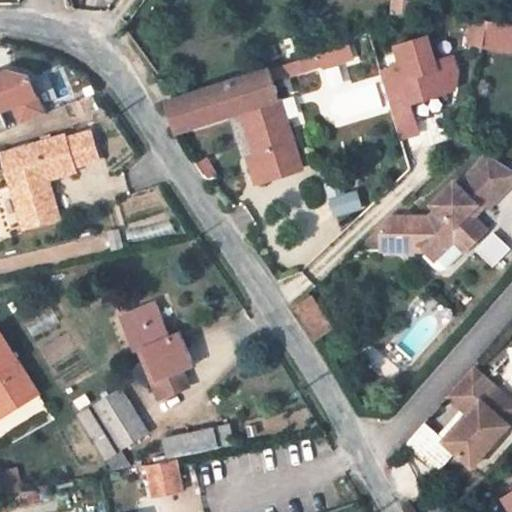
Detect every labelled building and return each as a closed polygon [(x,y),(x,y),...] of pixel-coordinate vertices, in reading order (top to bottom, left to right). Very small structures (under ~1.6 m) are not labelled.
[(398,0),(394,0),(391,21),(411,19),(413,2),(398,0)] [(487,22),(472,20),(468,44),(483,47),(487,22)] [(399,66),(382,70),(399,141),(422,136),(414,106),(463,94),(454,55),(437,59),(432,36),(394,45),(399,66)] [(302,37),(292,40),(293,47),(304,44),(302,37)] [(346,43),(317,52),(321,64),(321,67),(351,57),(346,43)] [(317,52),(299,58),(302,70),(321,64),(317,52)] [(272,80),(302,70),(299,58),(169,100),(177,132),(245,112),(258,153),(249,156),(257,183),(300,169),(272,80)] [(0,110),(14,105),(22,124),(44,114),(28,75),(10,70),(0,74),(0,110)] [(156,75),(147,81),(158,96),(166,90),(156,75)] [(93,130),(68,137),(75,166),(101,158),(93,130)] [(77,171),(75,166),(68,137),(67,135),(3,154),(25,229),(62,218),(53,188),(47,190),(45,180),(77,171)] [(511,184),(511,171),(488,157),(458,186),(455,182),(432,204),(436,209),(422,223),(409,235),(415,242),(423,250),(425,252),(422,256),(430,265),(445,269),(463,252),(485,231),(472,217),(468,213),(481,201),(485,205),(488,208),(511,184)] [(199,167),(208,180),(216,174),(208,161),(199,167)] [(331,194),(332,216),(360,214),(359,192),(331,194)] [(481,201),(468,213),(472,217),(485,205),(481,201)] [(380,249),(406,250),(415,242),(409,235),(422,223),(416,216),(399,217),(381,233),(380,249)] [(492,231),(475,250),(494,267),(511,249),(492,231)] [(406,250),(423,250),(415,242),(406,250)] [(294,308),(316,341),(334,330),(312,296),(294,308)] [(120,317),(135,351),(143,348),(157,379),(181,369),(193,364),(179,330),(170,334),(156,302),(120,317)] [(0,411),(4,418),(37,397),(0,337),(0,411)] [(181,369),(157,379),(164,395),(188,385),(181,369)] [(469,417),(446,445),(456,453),(475,470),(511,428),(509,426),(487,406),(500,392),(475,370),(449,400),(464,413),(469,417)] [(120,390),(80,415),(107,459),(117,452),(147,433),(120,390)] [(511,423),(511,402),(500,392),(487,406),(509,426),(511,423)] [(469,417),(464,413),(441,440),(446,445),(469,417)] [(227,426),(165,439),(169,456),(232,443),(227,426)] [(441,440),(426,427),(407,449),(437,475),(456,453),(446,445),(441,440)] [(117,452),(107,459),(114,470),(126,466),(117,452)] [(182,490),(176,460),(147,466),(153,497),(182,490)]
